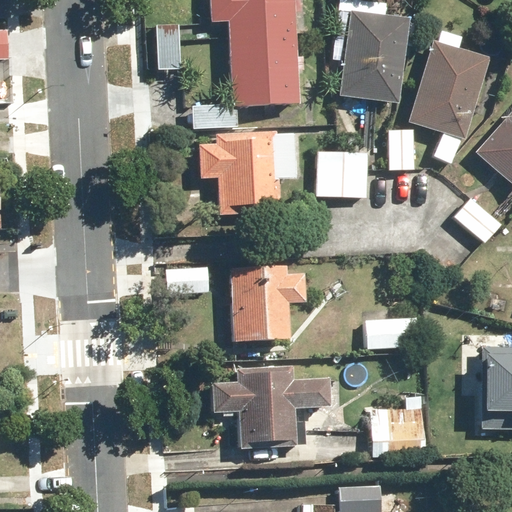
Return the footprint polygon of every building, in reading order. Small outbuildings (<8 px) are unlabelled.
[(227,108),(293,106),(289,0),(206,0),(207,23),(224,22),(227,108)] [(335,97),(396,104),(406,19),(345,12),(335,97)] [(154,71),(177,70),(174,26),(151,27),(154,71)] [(404,123),(462,141),(487,59),(429,41),(404,123)] [(189,130),(233,129),(233,113),(225,114),(225,105),(188,106),(189,130)] [(511,109),(472,154),(511,190),(511,109)] [(387,171),(411,171),(410,130),(386,131),(387,171)] [(216,217),(277,214),(276,181),(292,180),(290,135),(272,136),(271,133),(212,136),(213,144),(195,145),(197,180),(214,179),(216,217)] [(313,198),(363,199),(364,154),(314,154),(313,198)] [(480,245),(497,227),(467,199),(450,217),(480,245)] [(163,295),(207,292),(205,267),(161,270),(163,295)] [(229,343),(287,341),(286,304),(301,303),(300,275),(283,276),(282,268),(227,270),(229,343)] [(364,350),(416,347),(414,318),(362,322),(364,350)] [(456,328),(431,327),(431,348),(455,349),(456,328)] [(511,352),(474,352),(473,393),(489,393),(488,426),(511,426),(511,352)] [(459,367),(454,366),(450,368),(446,371),(445,376),(447,381),(450,384),(455,385),(460,384),(463,380),(464,375),(463,371),(459,367)] [(292,424),(306,423),(305,409),(327,408),(326,380),(289,382),(289,368),(234,371),(235,384),(208,385),(210,414),(236,413),(237,451),(293,448),(292,424)] [(369,458),(423,456),(421,409),(367,411),(369,458)] [(393,511),(392,486),(334,488),(335,511),(393,511)]
